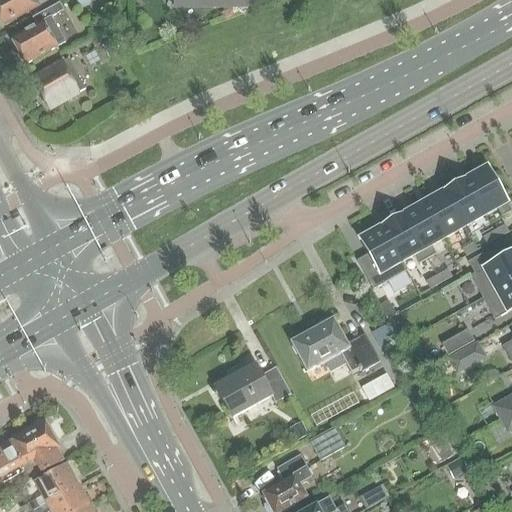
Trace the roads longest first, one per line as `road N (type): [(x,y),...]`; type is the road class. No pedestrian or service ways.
road 1 (primary): [(494,30),(55,244)]
road 2 (primary): [(249,212),(511,63)]
road 3 (secondary): [(196,511),(88,305)]
road 4 (residential): [(314,220),(511,109)]
road 5 (primary): [(88,305),(249,212)]
road 6 (residential): [(0,410),(38,389),(72,398),(122,479)]
road 7 (secondary): [(58,322),(143,467)]
